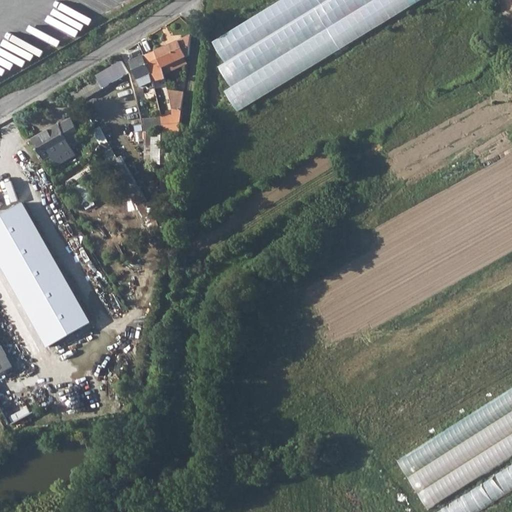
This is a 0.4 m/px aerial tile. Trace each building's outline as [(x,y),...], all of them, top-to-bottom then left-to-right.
[(190,33),(154,50),(162,66),(189,53),(190,33)] [(154,50),(142,56),(149,71),(152,81),(164,75),(162,66),(154,50)] [(149,71),(142,56),(130,62),(142,87),(153,83),(152,81),(149,71)] [(127,72),(121,60),(68,91),(74,101),(83,96),(85,99),(127,72)] [(183,90),(168,89),(172,108),(181,109),(183,90)] [(166,111),(160,112),(161,118),(164,130),(173,130),(172,120),(172,117),(167,117),(166,111)] [(161,118),(140,119),(143,130),(151,130),(164,130),(161,118)] [(58,124),(31,140),(43,161),(70,145),(71,144),(81,137),(71,119),(59,126),(58,124)] [(143,130),(143,157),(151,157),(151,134),(151,130),(143,130)] [(170,134),(151,134),(151,157),(152,164),(171,165),(170,134)] [(99,145),(104,153),(110,163),(117,158),(107,141),(99,145)] [(117,158),(110,163),(134,204),(144,201),(120,157),(117,158)] [(74,184),(83,208),(95,203),(85,180),(74,184)] [(90,321),(20,201),(0,213),(0,263),(47,347),(90,321)] [(0,348),(0,373),(11,368),(0,348)] [(511,388),(397,452),(424,501),(511,452),(511,388)]
